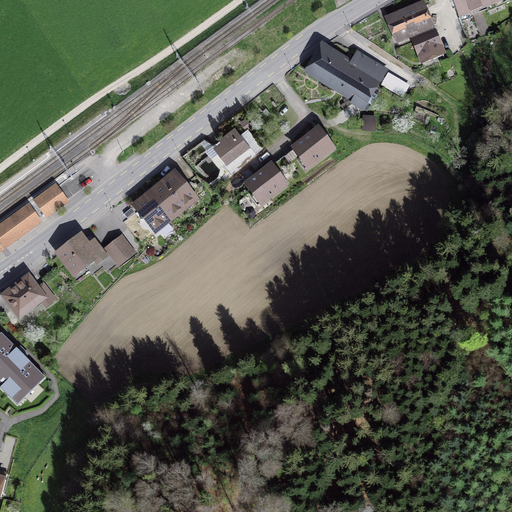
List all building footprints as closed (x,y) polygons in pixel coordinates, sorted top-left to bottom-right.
[(452,0),(470,42),(491,33),(481,9),(494,3),(493,0),(452,0)] [(389,19),(397,40),(417,31),(420,39),(434,33),(423,5),(389,19)] [(414,41),(422,61),(442,52),(434,33),(420,39),(414,41)] [(353,103),(362,108),(385,70),(356,53),(349,65),(349,64),(344,61),(343,62),(324,50),(312,70),(331,82),(330,83),(336,86),(337,85),(357,97),(353,103)] [(388,73),(381,85),(403,98),(410,86),(388,73)] [(374,118),(364,117),(364,125),(374,125),(374,118)] [(214,160),(219,167),(226,162),(248,145),(235,127),(220,138),(223,142),(215,148),(219,153),(214,156),(214,160)] [(286,160),(298,174),(331,148),(318,131),(295,148),(298,151),(286,160)] [(298,174),(286,160),(275,168),(286,183),(298,174)] [(248,184),(262,202),(284,185),(271,167),(248,184)] [(164,185),(183,207),(195,198),(187,187),(187,183),(182,182),(176,175),(164,185)] [(183,207),(164,185),(150,196),(168,218),(170,216),(171,217),(183,207)] [(35,203),(45,216),(67,201),(57,187),(35,203)] [(168,218),(150,196),(136,208),(142,215),(141,220),(146,221),(154,231),(166,221),(165,220),(168,218)] [(0,227),(0,250),(40,221),(29,206),(0,227)] [(60,254),(75,273),(94,259),(98,263),(105,258),(93,242),(87,247),(80,238),(60,254)] [(108,250),(114,258),(122,251),(127,258),(133,253),(122,239),(108,250)] [(4,296),(20,316),(40,300),(45,307),(56,299),(43,284),(37,289),(28,278),(4,296)] [(0,377),(16,393),(35,374),(0,338),(0,377)] [(8,478),(5,477),(26,436),(12,429),(0,452),(0,498),(2,499),(8,478)]
